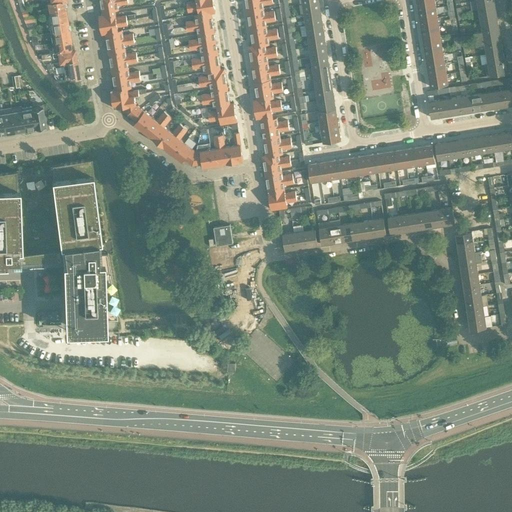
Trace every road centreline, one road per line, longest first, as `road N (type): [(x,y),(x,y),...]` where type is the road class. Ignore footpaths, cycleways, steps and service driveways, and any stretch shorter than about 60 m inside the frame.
road 1 (secondary): [(385,439),(59,415)]
road 2 (residential): [(511,330),(464,337),(451,266),(410,236),(273,258)]
road 3 (residential): [(257,167),(223,0)]
road 4 (residential): [(358,0),(330,4),(352,143)]
road 5 (residential): [(257,167),(193,175),(109,119)]
road 6 (residential): [(422,132),(400,0)]
road 7 (secondary): [(385,439),(511,400)]
road 8 (residential): [(109,119),(89,0)]
